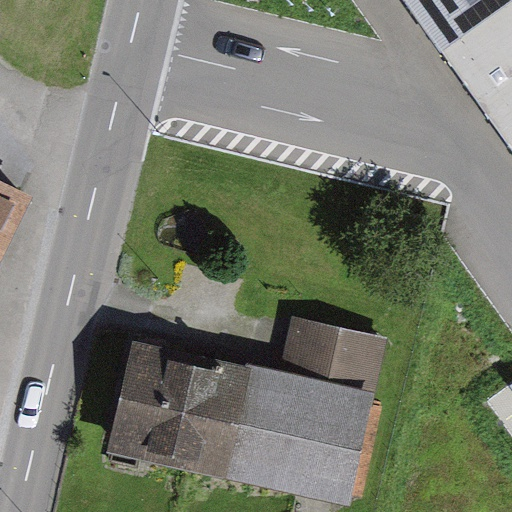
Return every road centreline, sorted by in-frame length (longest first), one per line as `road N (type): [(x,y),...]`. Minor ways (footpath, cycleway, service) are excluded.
road 1 (tertiary): [(22,511),(146,0)]
road 2 (track): [(110,145),(0,85)]
